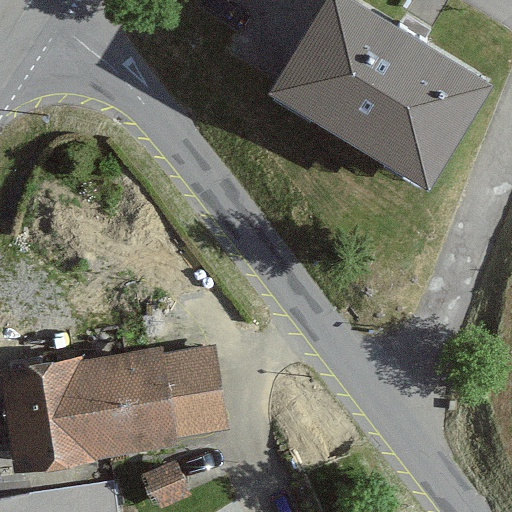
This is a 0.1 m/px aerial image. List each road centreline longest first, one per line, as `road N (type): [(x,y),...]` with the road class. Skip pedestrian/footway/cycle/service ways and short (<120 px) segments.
road 1 (unclassified): [(32,2),(157,112),(407,434)]
road 2 (residential): [(407,434),(511,134)]
road 3 (unknown): [(331,335),(274,358),(311,511)]
